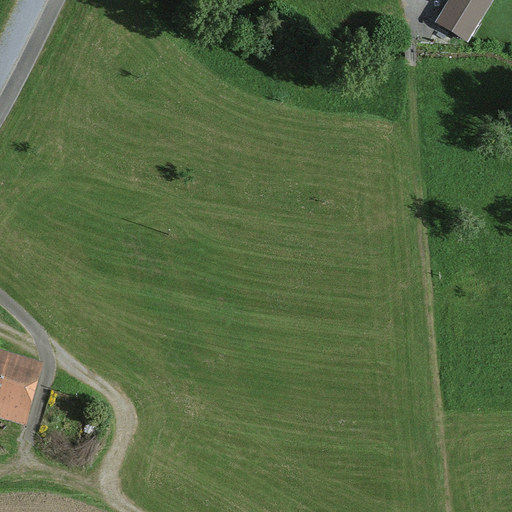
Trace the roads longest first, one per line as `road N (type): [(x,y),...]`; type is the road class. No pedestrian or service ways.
road 1 (track): [(410,39),(455,511)]
road 2 (track): [(130,511),(111,488),(123,408),(0,298)]
road 3 (residential): [(60,0),(0,117)]
